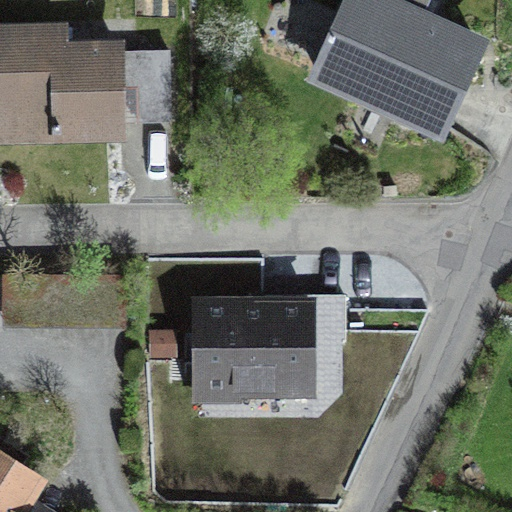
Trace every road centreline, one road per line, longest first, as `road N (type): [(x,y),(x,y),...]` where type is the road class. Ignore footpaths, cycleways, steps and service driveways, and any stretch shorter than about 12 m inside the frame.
road 1 (residential): [(0,237),(138,228),(498,232)]
road 2 (unclassified): [(498,232),(358,511)]
